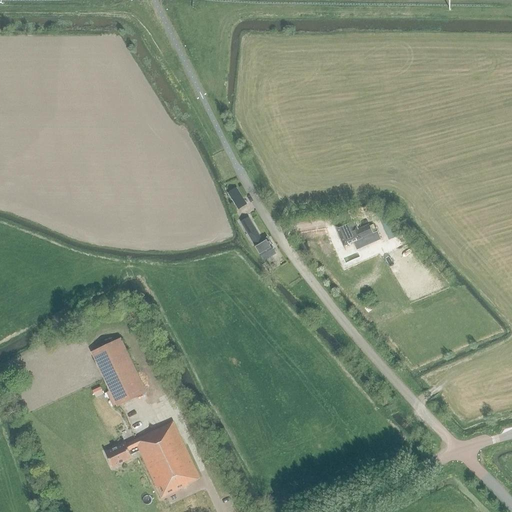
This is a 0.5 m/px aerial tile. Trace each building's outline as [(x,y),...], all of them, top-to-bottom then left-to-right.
[(235,204),(244,198),(236,187),(235,188),(234,186),(228,190),(229,192),(227,193),(235,204)] [(399,235),(387,207),(375,212),(387,240),(399,235)] [(273,249),(267,238),(262,241),(248,218),(241,222),(255,245),(254,245),(261,256),(273,249)] [(361,239),(373,234),(369,225),(357,230),(356,228),(354,228),(351,222),(346,224),(345,222),(335,227),(344,247),(353,242),(353,241),(360,238),(361,239)] [(261,256),(264,262),(276,254),(273,249),(261,256)] [(93,352),(118,406),(151,391),(145,379),(140,382),(120,339),(93,352)] [(188,483),(200,478),(173,422),(134,440),(126,444),(125,443),(106,452),(113,467),(132,458),(129,453),(138,448),(162,498),(189,485),(188,483)] [(123,438),(125,443),(126,444),(134,440),(131,434),(123,438)]
